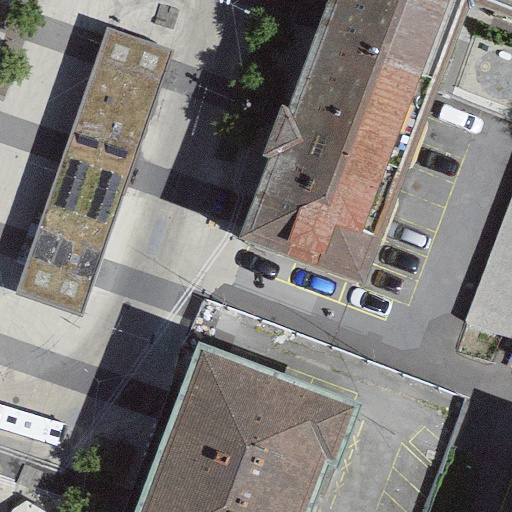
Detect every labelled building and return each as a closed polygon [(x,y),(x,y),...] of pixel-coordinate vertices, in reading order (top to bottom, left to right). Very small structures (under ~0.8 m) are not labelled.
[(441,0),(341,0),(251,247),(367,289),(469,10),(441,0)] [(511,25),(511,0),(441,0),(469,10),(511,25)] [(171,52),(109,31),(20,292),(82,313),(171,52)] [(511,211),(441,393),(485,410),(510,348),(511,348),(511,211)] [(330,511),(364,408),(204,357),(154,511),(330,511)]
